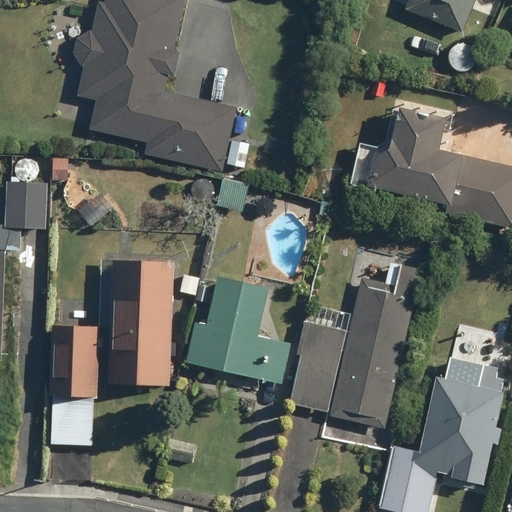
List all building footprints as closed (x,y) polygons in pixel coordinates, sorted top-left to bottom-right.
[(144,141),(141,153),(217,171),(232,108),(159,90),(163,74),(168,75),(174,51),(168,50),(179,0),(99,0),(99,2),(94,1),(87,31),(84,30),(71,38),(67,51),(76,66),(79,66),(72,94),(92,99),(86,127),(144,141)] [(403,0),(401,8),(458,30),(469,0),(403,0)] [(373,78),(369,94),(379,96),(383,81),(373,78)] [(354,144),(345,187),(368,192),(369,189),(443,205),(441,213),(511,228),(511,224),(511,167),(431,150),(437,119),(389,108),(382,142),(373,148),(354,144)] [(247,183),(218,176),(210,205),(239,212),(247,183)] [(0,363),(1,364),(6,254),(21,255),(22,232),(43,233),(45,185),(7,183),(7,191),(0,190),(0,363)] [(91,186),(71,203),(88,225),(109,208),(91,186)] [(108,261),(104,384),(166,387),(171,263),(108,261)] [(326,412),(321,435),(387,451),(388,446),(427,278),(417,276),(418,270),(388,263),(383,283),(358,277),(345,331),(300,321),(292,354),(297,355),(286,402),(326,412)] [(179,274),(178,293),(194,294),(195,275),(179,274)] [(254,335),(265,288),(212,276),(202,324),(190,321),(180,363),(278,384),(287,343),(254,335)] [(45,396),(49,396),(47,432),(89,434),(90,398),(94,398),(97,327),(48,325),(45,396)] [(500,393),(497,392),(500,380),(492,378),(494,368),(445,356),(440,379),(431,377),(414,452),(388,446),(387,451),(373,508),(389,511),(424,511),(434,473),(445,476),(444,479),(478,487),(488,444),(494,446),(498,429),(492,427),(500,393)]
